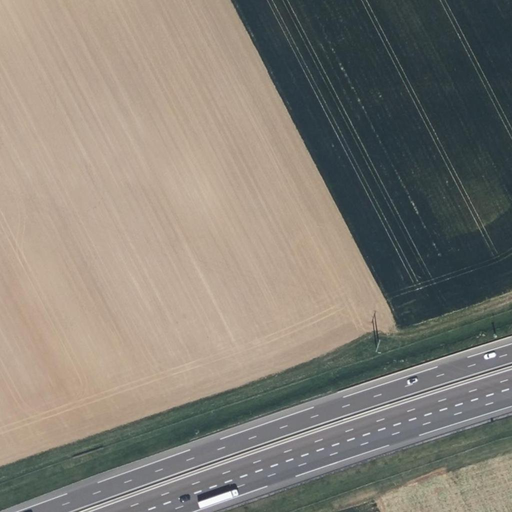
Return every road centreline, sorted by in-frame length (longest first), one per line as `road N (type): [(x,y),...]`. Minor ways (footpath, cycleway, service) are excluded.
road 1 (track): [(0,482),(342,367),(383,334),(407,337),(511,309)]
road 2 (motorway): [(511,352),(36,511)]
road 3 (motorway): [(143,511),(511,389)]
road 4 (track): [(511,449),(321,511)]
